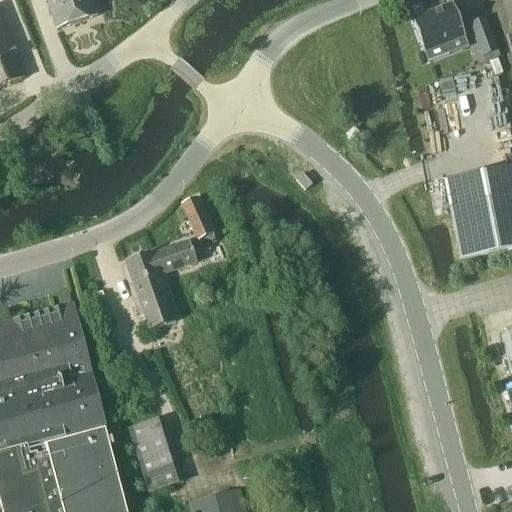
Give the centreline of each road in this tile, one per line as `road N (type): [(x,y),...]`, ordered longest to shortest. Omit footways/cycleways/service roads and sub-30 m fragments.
road 1 (tertiary): [(466,511),(384,229),(358,191),(306,143),(237,101)]
road 2 (tertiary): [(0,268),(136,219),(230,110)]
road 3 (unclassified): [(0,132),(145,39)]
road 4 (tertiary): [(237,101),(284,36),(367,0)]
